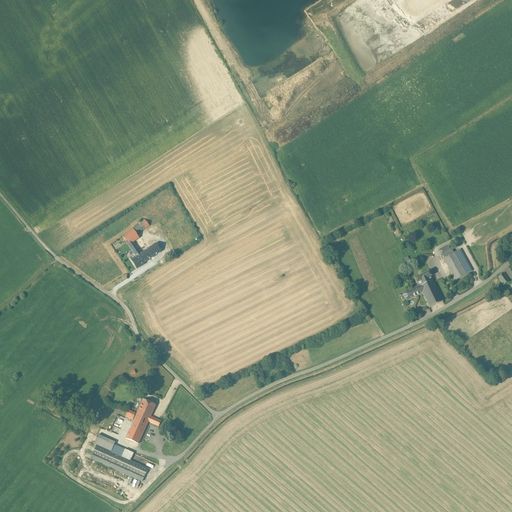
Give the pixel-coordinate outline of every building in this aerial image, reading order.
[(150,227),(145,220),(139,223),(140,225),(123,237),(129,246),(131,249),(135,246),(134,243),(140,239),(138,237),(147,231),(146,229),(150,227)] [(156,244),(141,254),(135,246),(131,249),(137,257),(132,260),(137,269),(141,266),(140,265),(161,252),(156,244)] [(450,244),(438,251),(441,256),(452,250),(450,244)] [(468,265),(459,250),(454,253),(463,268),(468,265)] [(463,268),(454,253),(443,259),(455,281),(467,275),(463,268)] [(468,265),(463,268),(467,275),(472,272),(468,265)] [(442,301),(430,277),(432,276),(429,271),(414,279),(417,284),(417,283),(418,285),(422,293),(430,308),(442,301)] [(509,281),(503,274),(498,277),(503,285),(509,281)] [(418,285),(402,293),(406,301),(422,293),(418,285)] [(156,405),(143,400),(136,415),(136,417),(148,422),(151,417),(156,405)] [(127,416),(113,410),(106,425),(113,428),(120,431),(125,419),(127,416)] [(136,415),(129,411),(127,416),(125,419),(133,422),(136,417),(136,415)] [(148,422),(136,417),(133,422),(126,439),(138,445),(148,422)] [(161,422),(151,417),(148,422),(159,427),(161,422)] [(115,448),(113,447),(115,443),(98,435),(94,444),(97,446),(90,459),(142,482),(148,468),(131,460),(122,457),(119,455),(121,451),(115,448)] [(122,457),(131,460),(134,452),(126,448),(122,457)] [(81,464),(82,461),(81,459),(80,457),(77,455),(75,455),(72,455),(70,457),(68,459),(68,462),(69,464),(70,466),(72,468),(75,468),(78,468),(80,466),(81,464)]
